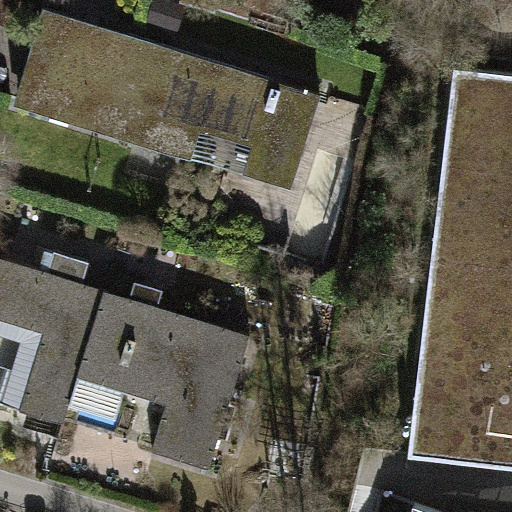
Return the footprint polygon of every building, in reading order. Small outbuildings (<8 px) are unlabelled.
[(200,127),(300,158),(321,92),(45,6),(15,101),(191,156),(200,127)] [(511,72),(455,66),(409,453),(511,465),(511,72)] [(200,127),(191,156),(291,187),(300,158),(200,127)] [(48,270),(0,255),(0,400),(63,421),(78,374),(105,288),(83,281),(89,260),(55,250),(48,270)] [(250,333),(105,288),(78,374),(167,402),(153,448),(209,466),(250,333)] [(445,511),(416,502),(412,511),(445,511)]
